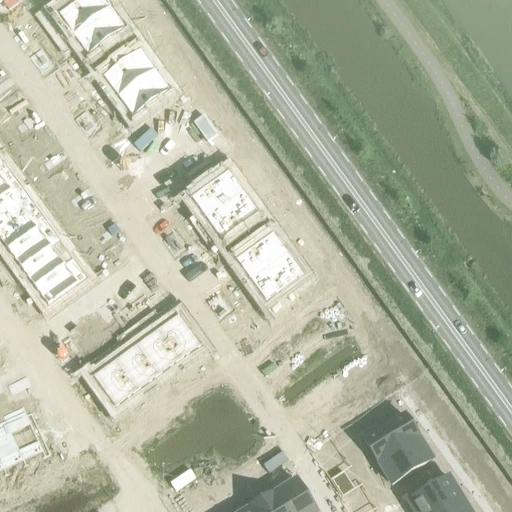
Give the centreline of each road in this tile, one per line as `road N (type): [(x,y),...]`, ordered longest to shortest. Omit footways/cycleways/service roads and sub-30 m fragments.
road 1 (secondary): [(511,415),(212,0)]
road 2 (residential): [(244,363),(0,45)]
road 3 (unknown): [(511,160),(397,0)]
road 4 (residential): [(98,449),(244,363)]
road 5 (residential): [(0,320),(98,449)]
